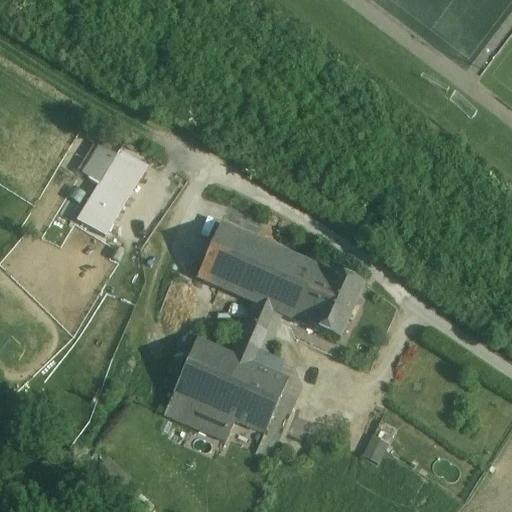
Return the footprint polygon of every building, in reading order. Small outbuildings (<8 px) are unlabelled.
[(118,154),(76,222),(103,239),(145,171),(118,154)] [(330,273),(220,226),(196,280),(252,305),(281,317),(305,328),(306,328),(329,274),(330,273)] [(362,287),(329,274),(306,328),(338,343),(362,287)] [(281,317),(252,305),(236,343),(230,356),(259,369),(281,317)] [(231,338),(203,326),(196,342),(230,356),(236,343),(231,338)] [(230,356),(196,342),(172,397),(263,436),(287,381),(259,369),(230,356)] [(263,436),(172,397),(164,416),(255,455),(263,436)] [(364,457),(381,465),(391,443),(374,435),(364,457)] [(104,464),(93,477),(105,488),(116,475),(104,464)] [(148,511),(152,509),(116,475),(105,488),(130,511),(148,511)]
